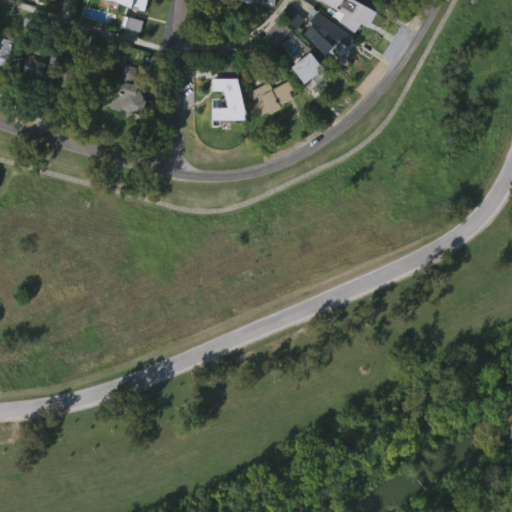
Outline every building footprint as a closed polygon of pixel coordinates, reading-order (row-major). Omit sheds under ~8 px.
[(0,0),(0,27),(17,28),(17,0),(0,0)] [(133,5),(132,10),(129,9),(128,14),(130,15),(128,23),(110,18),(113,6),(116,7),(117,0),(129,0),(128,4),(133,5)] [(250,0),(250,1),(244,0),(238,0),(238,9),(216,5),(217,0),(250,0)] [(323,8),(326,0),(316,0),(315,4),(323,8)] [(368,16),(363,26),(361,25),(355,34),(336,24),(337,22),(335,21),(346,0),(353,0),(372,10),(368,16)] [(394,0),(372,0),(391,8),(394,0)] [(383,17),(365,9),(355,29),(374,37),(383,17)] [(91,32),(93,15),(79,13),(77,31),(91,32)] [(351,46),(346,55),(344,54),(341,58),(339,56),(336,61),(322,51),(326,45),(319,40),(328,28),(321,23),(326,16),(336,23),(331,29),(336,33),(335,35),(351,46)] [(143,43),(145,28),(100,22),(98,37),(143,43)] [(0,27),(10,30),(8,38),(13,40),(10,48),(8,48),(8,51),(12,52),(7,70),(0,68),(0,27)] [(296,43),(285,54),(270,39),(281,28),(296,43)] [(365,62),(374,47),(340,29),(332,44),(341,49),(336,58),(353,66),(357,58),(365,62)] [(84,42),(106,48),(100,66),(88,62),(91,53),(81,49),(84,42)] [(293,62),(300,54),(288,42),(280,51),(293,62)] [(63,54),(52,84),(18,72),(24,55),(43,62),(48,49),(63,54)] [(118,63),(138,66),(140,54),(119,51),(118,63)] [(312,51),(329,73),(314,84),(306,74),(298,81),(287,68),(298,60),(299,61),(312,51)] [(287,65),(276,54),(262,69),(274,80),(287,65)] [(140,68),(135,84),(137,84),(135,89),(143,92),(137,114),(129,111),(127,115),(117,112),(118,109),(107,106),(115,80),(117,81),(123,63),(140,68)] [(96,77),(91,92),(88,91),(87,96),(54,85),(61,66),(96,77)] [(0,99),(9,99),(9,74),(0,74),(0,99)] [(288,80),(297,96),(280,106),(281,107),(269,114),(268,112),(260,116),(251,99),(254,98),(251,92),(269,82),(273,89),(288,80)] [(322,108),(310,87),(289,99),(301,120),(322,108)] [(44,114),(47,96),(24,92),(21,110),(44,114)] [(241,94),(242,101),(244,101),(245,115),(230,116),(229,114),(217,114),(217,124),(202,125),(201,109),(208,109),(207,95),(241,94)] [(114,129),(111,129),(108,142),(139,149),(144,123),(134,121),(138,105),(120,101),(114,129)] [(209,155),(240,154),(239,113),(209,113),(209,126),(222,125),(223,142),(209,142),(209,155)] [(266,117),(246,126),(257,151),(291,135),(283,117),(269,124),(266,117)]
